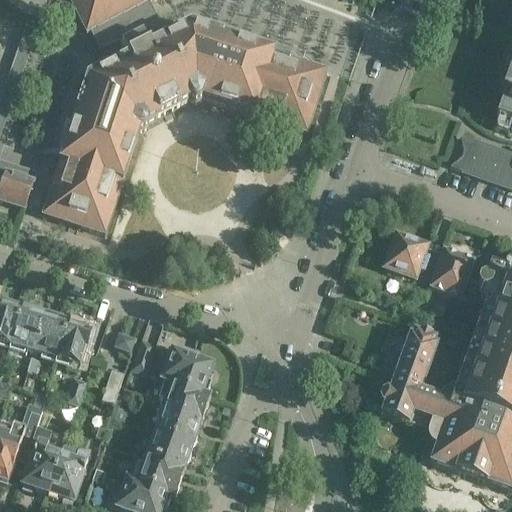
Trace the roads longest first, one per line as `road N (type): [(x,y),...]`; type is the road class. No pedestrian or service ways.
road 1 (residential): [(0,261),(292,348)]
road 2 (residential): [(351,174),(404,36),(430,0)]
road 3 (residential): [(292,348),(351,174)]
road 4 (residential): [(511,228),(351,174)]
road 5 (residential): [(213,511),(256,404),(289,378)]
road 6 (unclassified): [(289,378),(315,466),(310,511)]
